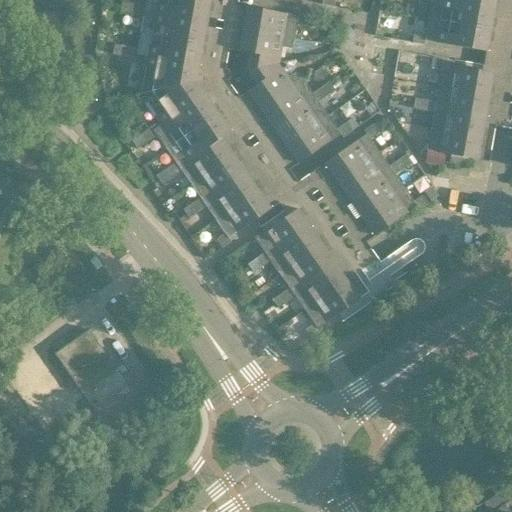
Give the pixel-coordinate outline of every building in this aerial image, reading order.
[(171,178),(181,171),(178,167),(220,138),(215,130),(224,124),(210,103),(201,110),(190,94),(203,85),(201,77),(185,74),(189,54),(200,56),(204,32),(193,30),(196,11),(207,13),(208,9),(209,9),(210,0),(146,0),(145,6),(121,2),(120,12),(143,17),(137,49),(114,45),(112,55),(136,59),(137,55),(147,57),(140,94),(161,125),(153,130),(151,127),(131,141),(136,149),(156,135),(175,163),(165,170),(171,178)] [(413,33),(412,43),(424,45),(425,41),(475,50),(475,49),(487,52),(491,30),(490,29),(492,18),(481,16),(483,0),(416,0),(431,3),(425,35),(413,33)] [(243,29),(293,38),(296,22),(306,24),(308,14),(298,12),(297,16),(247,7),(243,29)] [(291,49),(293,38),(243,29),(239,52),(249,53),(246,71),(278,64),(281,47),(291,49)] [(441,70),(438,86),(489,95),(493,73),(442,64),(443,60),(433,58),(431,68),(441,70)] [(247,91),(260,110),(303,80),(297,72),(288,78),(278,64),(246,71),(256,85),(247,91)] [(260,110),(273,128),(315,98),(312,94),(303,80),(260,110)] [(329,82),(320,88),(326,97),(335,91),(329,82)] [(435,102),(425,101),(423,111),(433,113),(434,108),(485,117),(489,95),(438,86),(435,102)] [(273,128),(285,145),(327,116),(318,102),(326,97),(320,88),(312,94),(315,98),(273,128)] [(423,111),(425,101),(415,99),(413,109),(423,111)] [(434,108),(433,113),(430,129),(481,138),(485,117),(434,108)] [(337,129),(327,116),(285,145),(298,164),(340,135),(342,138),(351,132),(345,123),(337,129)] [(324,164),(337,182),(379,153),(370,140),(378,134),(372,125),(363,131),(366,135),(324,164)] [(477,160),(481,138),(430,129),(426,151),(451,156),(450,163),(465,166),(467,158),(477,160)] [(178,167),(181,171),(190,185),(233,155),(220,138),(178,167)] [(391,171),(388,166),(379,153),(337,182),(349,200),(391,171)] [(245,173),(233,155),(190,185),(200,198),(191,204),(197,213),(206,207),(203,202),(245,173)] [(405,155),(397,161),(403,169),(411,163),(405,155)] [(397,161),(388,166),(391,171),(349,200),(361,218),(404,188),(394,175),(403,169),(397,161)] [(161,185),(171,178),(165,170),(155,176),(161,185)] [(257,191),(254,185),(245,173),(203,202),(206,207),(215,220),(257,191)] [(254,185),(257,191),(270,209),(280,202),(263,178),(254,185)] [(404,188),(361,218),(374,236),(416,207),(419,211),(427,205),(422,196),(413,202),(404,188)] [(270,209),(257,191),(215,220),(224,234),(216,240),(222,248),(231,242),(228,239),(270,209)] [(189,219),(197,213),(191,204),(183,210),(189,219)] [(264,253),(255,259),(261,267),(270,262),(267,257),(309,228),(296,209),(254,239),(264,253)] [(321,246),(309,228),(267,257),(270,262),(279,275),(321,246)] [(288,288),(280,294),(286,303),(294,297),(291,293),(334,263),(321,246),(279,275),(288,288)] [(253,273),(261,267),(255,259),(247,265),(253,273)] [(304,310),(346,281),(334,263),(291,293),(294,297),(304,310)] [(359,300),(346,281),(304,310),(313,324),(305,330),(311,338),(319,332),(317,329),(359,300)] [(277,309),(286,303),(280,294),(272,300),(277,309)] [(88,330),(54,354),(82,394),(117,370),(88,330)] [(509,511),(505,505),(509,502),(508,501),(492,511),(509,511)]
